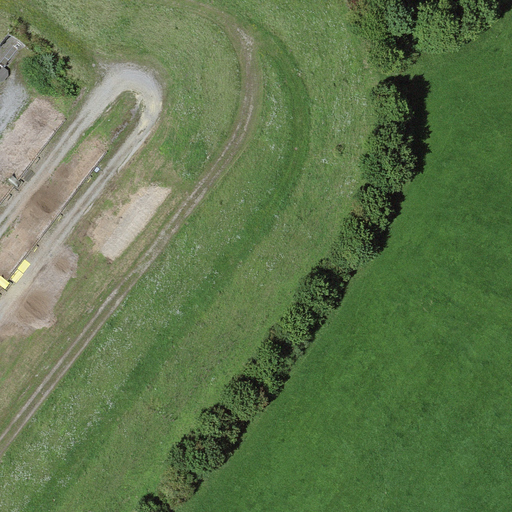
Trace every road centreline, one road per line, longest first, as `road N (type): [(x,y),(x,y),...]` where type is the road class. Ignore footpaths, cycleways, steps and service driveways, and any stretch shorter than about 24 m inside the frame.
road 1 (track): [(158,0),(239,29),(288,67),(301,132),(270,214),(34,511)]
road 2 (track): [(239,29),(256,81),(248,137),(0,445)]
road 3 (track): [(0,223),(105,89),(122,78),(143,82),(154,102),(150,123),(0,314)]
